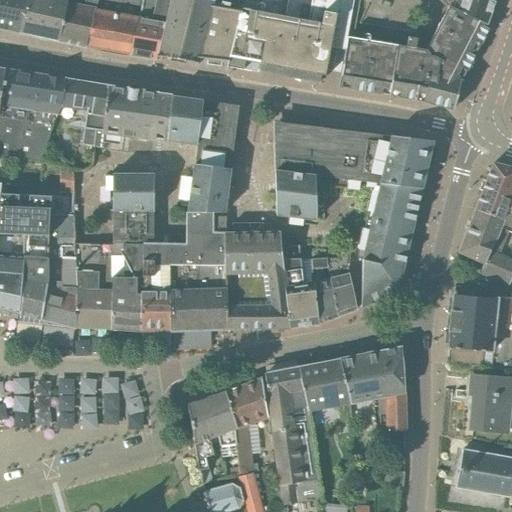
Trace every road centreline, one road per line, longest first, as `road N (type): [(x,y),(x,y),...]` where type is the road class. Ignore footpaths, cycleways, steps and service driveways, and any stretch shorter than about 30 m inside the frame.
road 1 (residential): [(423,323),(154,374),(161,452),(0,498)]
road 2 (residential): [(0,48),(486,130)]
road 3 (residential): [(423,323),(467,153),(486,130)]
road 4 (residential): [(413,511),(423,323)]
